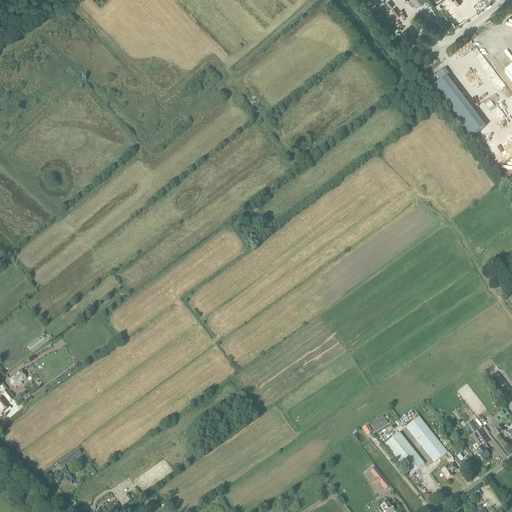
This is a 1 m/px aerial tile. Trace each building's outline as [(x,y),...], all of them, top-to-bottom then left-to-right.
[(437,75),(441,81),(446,77),(449,75),(444,69),(437,75)] [(485,127),(446,77),(441,81),(432,88),(471,139),(485,127)] [(21,373),(20,372),(10,380),(15,387),(17,385),(18,387),(22,384),(20,382),(25,379),(24,377),(26,376),(26,375),(24,372),(23,372),(21,373)] [(503,380),(495,385),(503,395),(510,390),(503,380)] [(0,409),(2,412),(7,408),(0,400),(0,399),(1,399),(1,398),(4,395),(6,397),(10,402),(13,399),(5,390),(0,394),(0,409)] [(446,452),(418,417),(406,427),(434,462),(446,452)] [(377,430),(387,423),(383,418),(372,425),(375,430),(377,429),(377,430)] [(499,427),(495,430),(499,435),(505,430),(497,418),(494,421),(499,427)] [(480,430),(474,435),(478,441),(482,447),(486,444),(489,442),(485,436),(480,430)] [(399,433),(385,444),(410,476),(424,464),(399,433)] [(442,445),(448,452),(453,448),(450,444),(451,443),(449,440),(448,441),(445,437),(440,440),(443,444),(442,445)] [(482,447),(476,451),(483,461),(486,459),(489,457),(488,455),(487,453),(490,451),(486,444),(482,447)] [(79,450),(66,459),(69,463),(69,462),(81,454),(79,450)] [(470,454),(466,458),(463,460),(465,462),(468,466),(467,467),(469,470),(470,469),(472,471),(473,471),(473,472),(478,467),(473,462),(475,460),(470,454)] [(64,470),(54,480),(58,483),(63,477),(71,485),(72,485),(73,485),(74,484),(76,486),(78,484),(75,481),(69,475),(70,474),(67,472),(68,471),(64,465),(68,463),(66,460),(59,464),(62,467),(64,470)] [(452,473),(457,470),(453,463),(440,471),(442,474),(443,473),(447,480),(453,476),(452,474),(452,473)] [(385,480),(380,474),(376,478),(372,481),(377,487),(380,484),(385,480)] [(126,495),(129,499),(131,501),(124,506),(126,508),(134,502),(132,500),(133,499),(132,497),(129,493),(126,495)] [(108,504),(104,506),(108,511),(120,511),(122,511),(115,501),(109,505),(108,504)] [(391,506),(389,503),(386,505),(386,504),(381,507),(384,511),(394,511),(395,511),(391,506)]
